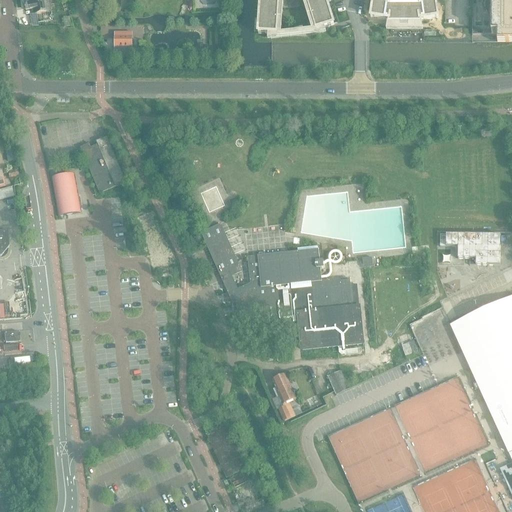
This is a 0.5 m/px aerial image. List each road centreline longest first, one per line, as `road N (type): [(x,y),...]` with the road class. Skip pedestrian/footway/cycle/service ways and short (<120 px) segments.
road 1 (unclassified): [(63,511),(53,350),(17,121)]
road 2 (residential): [(13,86),(360,89)]
road 3 (residential): [(360,89),(511,82)]
